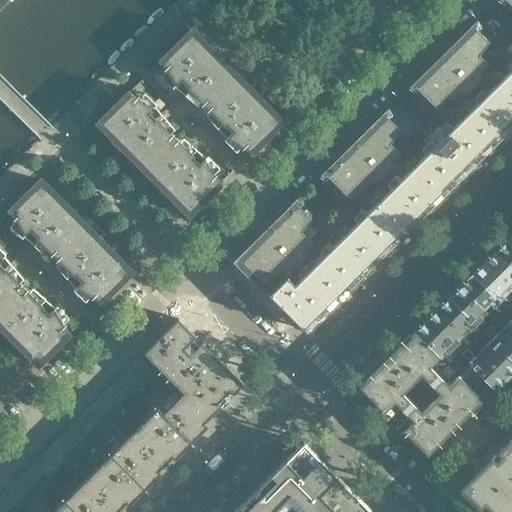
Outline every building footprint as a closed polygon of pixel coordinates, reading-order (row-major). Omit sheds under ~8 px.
[(333,44),(343,34),(334,24),(323,35),(333,44)] [(478,73),(487,64),(478,55),(488,41),(487,41),(475,29),(473,26),(414,85),(416,87),(436,108),(437,109),(447,97),(450,100),(459,91),(464,96),(482,77),(478,73)] [(282,122),(249,88),(191,30),(159,62),(160,63),(161,62),(175,85),(180,81),(195,95),(194,95),(217,118),(218,118),(232,132),(227,137),(250,152),(251,153),(282,122)] [(476,159),(492,144),(493,142),(509,127),(511,125),(510,125),(511,123),(511,66),(291,286),(284,279),(268,294),(269,295),(269,296),(270,297),(271,296),(277,303),(277,304),(278,305),(279,304),(286,311),(285,312),(286,313),(287,312),(294,319),(293,320),(294,321),(295,321),(302,328),(303,330),(303,329),(304,330),(304,329),(305,330),(306,329),(305,328),(321,313),(323,312),(322,312),(338,296),(340,295),(339,295),(355,279),(355,280),(357,278),(356,278),(372,262),(372,263),(374,261),(373,261),(389,245),(389,246),(391,244),(390,244),(406,229),(408,227),(407,227),(423,212),(425,210),(440,194),(441,195),(442,193),(457,177),(458,178),(459,176),(474,160),(475,161),(476,159)] [(200,164),(185,150),(186,150),(164,128),(163,127),(162,127),(148,113),(153,108),(130,93),(130,92),(129,91),(98,123),(189,215),(221,183),(220,182),(219,183),(205,159),(200,164)] [(389,161),(398,152),(389,143),(399,129),(398,129),(386,117),(384,114),(325,173),(327,176),(348,197),(349,197),(358,185),(361,189),(371,180),(375,184),(393,166),(389,161)] [(132,272),(98,238),(40,180),(9,211),(10,212),(24,236),(28,231),(80,283),(75,288),(99,302),(100,303),(132,272)] [(300,249),(309,240),(300,231),(310,218),(309,217),(297,205),(295,203),(236,261),(238,264),(260,285),(269,273),(272,277),(282,268),(286,272),(304,254),(300,249)] [(511,245),(507,240),(495,251),(511,268),(511,245)] [(511,268),(495,251),(484,263),(507,286),(511,280),(511,268)] [(50,313),(34,297),(0,262),(0,259),(3,256),(0,254),(0,326),(38,365),(70,333),(69,332),(68,332),(55,308),(50,313)] [(507,286),(484,263),(472,274),(498,300),(504,295),(501,291),(507,286)] [(498,300),(472,274),(461,286),(484,309),(489,303),(492,306),(498,300)] [(484,309),(461,286),(449,297),(475,323),(481,318),(478,314),(484,309)] [(475,323),(449,297),(438,309),(461,331),(466,326),(469,329),(475,323)] [(461,331),(438,309),(427,320),(452,346),(458,340),(455,337),(461,331)] [(218,359),(178,318),(144,352),(184,393),(218,359)] [(452,346),(427,320),(415,331),(414,332),(437,355),(443,349),(446,352),(452,346)] [(511,337),(506,331),(501,337),(497,334),(492,340),(511,360),(511,337)] [(403,426),(404,429),(402,430),(427,455),(482,401),(460,378),(457,375),(447,385),(429,367),(439,357),(437,355),(414,332),(359,387),(384,412),(386,410),(391,412),(393,414),(397,416),(398,417),(400,421),(402,423),(403,426)] [(511,370),(511,360),(492,340),(486,345),(489,349),(483,354),(506,377),(511,370)] [(506,377),(483,354),(478,360),(474,357),(468,363),(472,366),(494,389),(506,377)] [(153,373),(138,358),(130,366),(145,381),(153,373)] [(204,422),(243,383),(218,359),(184,393),(179,397),(173,391),(157,408),(191,442),(207,425),(204,422)] [(145,381),(130,366),(122,374),(137,389),(145,381)] [(494,389),(472,366),(460,378),(482,401),(488,395),(484,391),(488,387),(492,391),(494,389)] [(137,389),(122,374),(114,382),(129,397),(137,389)] [(129,397),(114,382),(106,390),(121,406),(129,397)] [(121,406),(106,390),(97,398),(113,414),(121,406)] [(113,414),(97,398),(89,406),(105,422),(113,414)] [(105,422),(89,406),(81,414),(96,430),(105,422)] [(174,458),(191,442),(157,408),(110,454),(144,488),(160,472),(158,470),(171,456),(174,458)] [(96,430),(81,414),(73,422),(88,438),(96,430)] [(88,438),(73,422),(65,430),(80,446),(88,438)] [(80,446),(65,430),(57,438),(72,454),(80,446)] [(72,454),(57,438),(49,446),(64,462),(72,454)] [(511,442),(509,440),(510,440),(509,440),(508,440),(507,441),(505,444),(504,443),(478,470),(477,472),(476,471),(475,473),(474,475),(473,474),(472,476),(470,479),(469,478),(468,480),(467,481),(466,481),(465,483),(464,485),(463,484),(462,486),(461,487),(460,487),(459,489),(460,490),(460,489),(469,498),(470,498),(481,502),(488,510),(486,511),(505,511),(511,505),(511,502),(510,500),(511,497),(511,442)] [(369,511),(371,511),(303,443),(233,511),(369,511)] [(64,462),(49,446),(41,454),(56,470),(64,462)] [(56,470),(41,454),(33,462),(48,478),(56,470)] [(128,504),(144,488),(110,454),(64,500),(76,511),(115,511),(126,502),(128,504)] [(48,478),(33,462),(25,470),(40,486),(48,478)] [(40,486),(25,470),(17,479),(32,494),(40,486)] [(32,494),(17,479),(9,487),(24,502),(32,494)] [(24,502),(9,487),(1,495),(16,510),(24,502)] [(13,511),(16,510),(1,495),(0,495),(0,509),(2,511),(13,511)] [(76,511),(64,500),(51,511),(76,511)]
